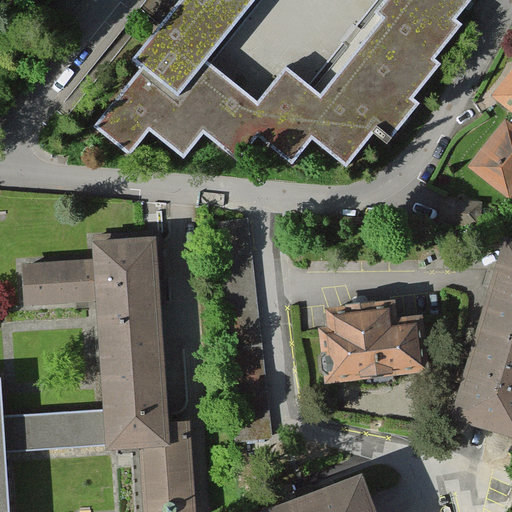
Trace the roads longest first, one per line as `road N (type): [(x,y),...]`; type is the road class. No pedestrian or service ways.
road 1 (residential): [(261,194),(282,389),(296,420),(417,463),(441,511)]
road 2 (residential): [(511,11),(424,154),(392,185),(331,201),(261,194)]
road 3 (residential): [(261,194),(2,166)]
road 4 (residential): [(120,0),(13,133),(2,166)]
